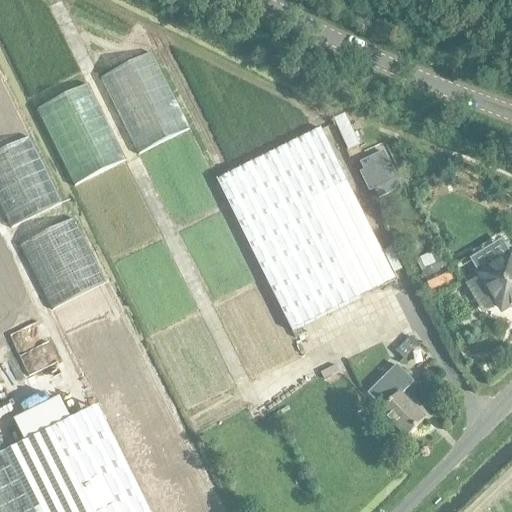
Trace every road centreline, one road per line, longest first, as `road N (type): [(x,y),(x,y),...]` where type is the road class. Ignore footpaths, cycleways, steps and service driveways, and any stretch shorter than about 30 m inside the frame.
road 1 (secondary): [(511,111),(402,74),(257,0)]
road 2 (unclassified): [(398,511),(511,396)]
